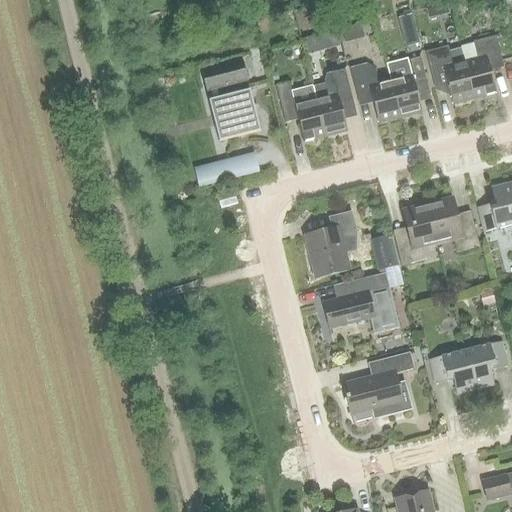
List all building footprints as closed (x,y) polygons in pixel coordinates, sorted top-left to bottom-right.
[(337,28),(306,37),(311,52),(342,43),(337,28)] [(464,63),(473,100),(495,94),(488,67),(502,64),(495,38),(473,44),(477,60),(464,63)] [(447,47),(440,49),(425,53),(431,77),(444,74),(452,105),(473,100),(464,63),(451,66),(447,47)] [(390,82),(399,119),(421,113),(413,85),(425,82),(420,59),(408,62),(407,60),(386,66),(390,82)] [(390,82),(378,85),(374,70),(366,65),(349,69),(357,99),(370,95),(378,124),(399,119),(390,82)] [(325,138),(346,132),(339,103),(352,100),(344,70),(325,75),(323,80),(324,85),(312,88),(325,138)] [(303,143),(325,138),(312,88),(291,93),(288,83),(275,87),(283,118),(296,115),(303,143)] [(259,132),(249,91),(208,102),(218,143),(259,132)] [(238,178),(233,158),(223,161),(228,180),(238,178)] [(483,233),(511,225),(511,196),(509,185),(490,189),(494,204),(477,209),(483,233)] [(426,205),(436,245),(453,241),(456,253),(478,248),(472,221),(458,225),(452,199),(426,205)] [(420,249),(436,245),(426,205),(401,212),(408,238),(394,241),(401,267),(423,261),(420,249)] [(340,238),(356,234),(351,213),(327,218),(330,230),(305,237),(315,278),(348,271),(340,238)] [(377,272),(397,267),(390,236),(369,241),(377,272)] [(322,304),(328,330),(369,320),(373,335),(399,329),(385,274),(346,284),(349,297),(322,304)] [(465,352),(474,391),(493,386),(489,372),(507,367),(501,343),(465,352)] [(456,396),(474,391),(465,352),(428,361),(435,386),(452,381),(456,396)] [(371,378),(343,386),(351,416),(371,411),(373,420),(411,410),(404,383),(397,385),(394,375),(413,370),(409,354),(385,360),(389,374),(371,378)] [(511,474),(482,482),(487,502),(505,497),(504,492),(511,489),(511,474)] [(432,511),(428,492),(394,501),(396,511),(432,511)]
